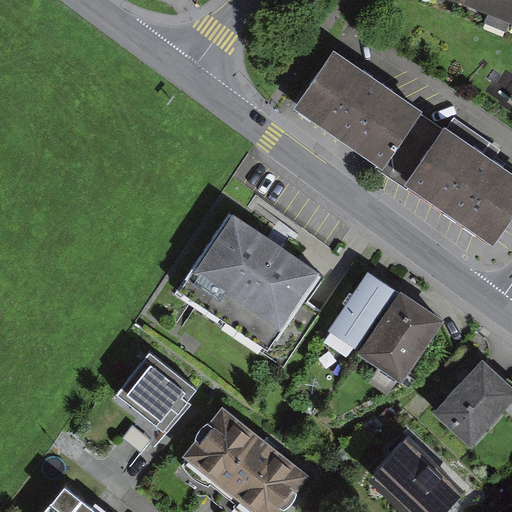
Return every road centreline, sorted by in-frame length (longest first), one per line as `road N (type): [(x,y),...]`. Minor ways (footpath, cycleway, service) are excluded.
road 1 (secondary): [(185,75),(496,306)]
road 2 (secondary): [(185,75),(84,0)]
